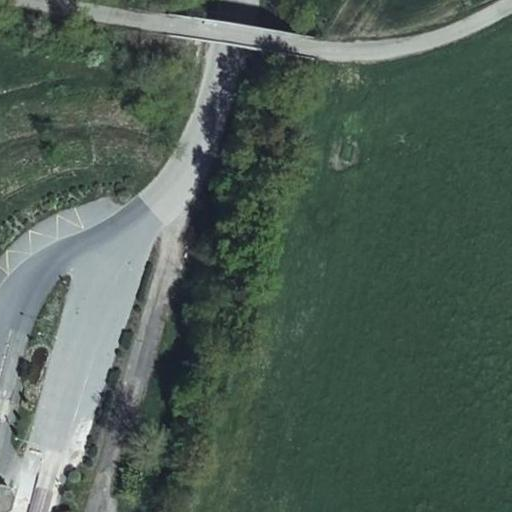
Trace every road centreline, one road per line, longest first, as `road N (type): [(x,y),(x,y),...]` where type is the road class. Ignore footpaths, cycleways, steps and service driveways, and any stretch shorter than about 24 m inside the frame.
road 1 (unclassified): [(511,0),(437,39),(378,50),(316,50),(26,0)]
road 2 (unclassified): [(242,0),(222,87),(176,187),(25,292),(0,380)]
